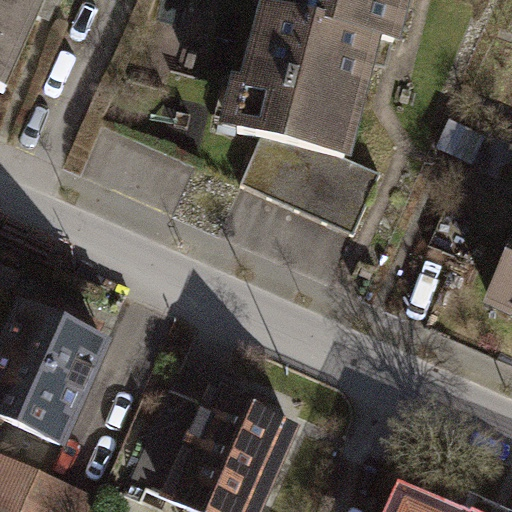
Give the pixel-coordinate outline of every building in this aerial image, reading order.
[(0,0),(0,92),(4,94),(46,0),(0,0)] [(403,0),(293,0),(287,22),(271,17),(239,134),(264,141),(242,190),(354,240),(382,179),(346,163),(376,43),(391,48),(403,0)] [(439,147),(472,163),(484,137),(452,121),(439,147)] [(511,257),(491,305),(511,314),(511,257)] [(57,306),(31,294),(0,364),(0,418),(62,446),(107,345),(51,319),(57,306)] [(256,511),(292,433),(216,399),(171,503),(192,511),(256,511)] [(90,511),(95,503),(0,461),(0,505),(15,511),(90,511)]
